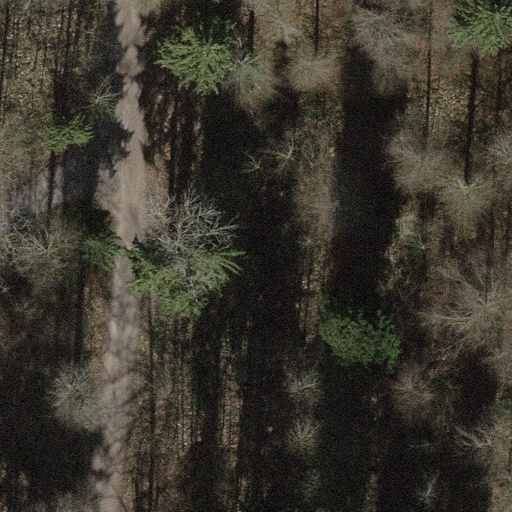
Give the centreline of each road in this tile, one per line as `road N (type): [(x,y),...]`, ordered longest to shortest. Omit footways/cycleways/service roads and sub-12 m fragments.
road 1 (track): [(93,511),(121,167),(107,0)]
road 2 (track): [(0,240),(121,167)]
